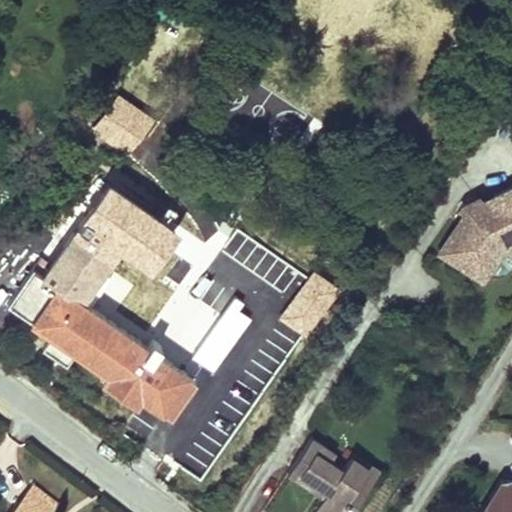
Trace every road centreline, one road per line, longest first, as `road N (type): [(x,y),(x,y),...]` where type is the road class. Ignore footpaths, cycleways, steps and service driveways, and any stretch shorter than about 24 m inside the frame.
road 1 (unknown): [(139,488),(219,386),(218,353),(196,301),(159,253),(110,218),(90,215),(44,232),(0,288)]
road 2 (residential): [(169,511),(0,381)]
